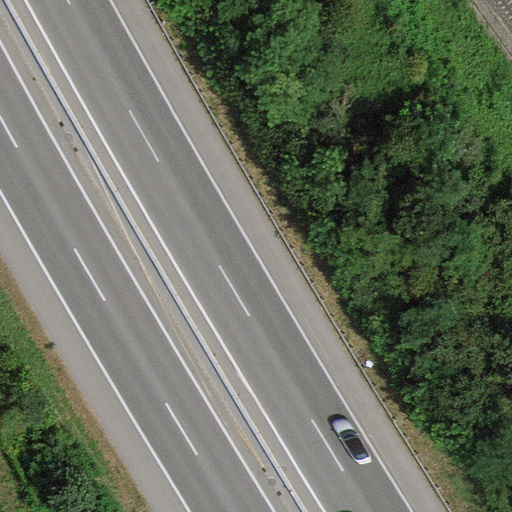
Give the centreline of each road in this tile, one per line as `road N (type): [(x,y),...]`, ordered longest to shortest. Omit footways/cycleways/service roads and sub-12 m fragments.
road 1 (motorway): [(367,511),(67,0)]
road 2 (motorway): [(0,128),(228,511)]
